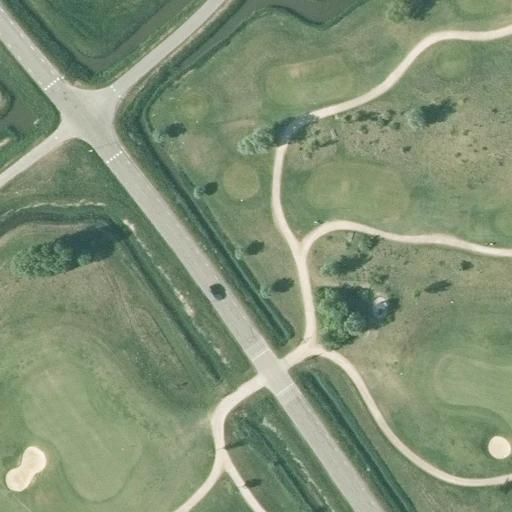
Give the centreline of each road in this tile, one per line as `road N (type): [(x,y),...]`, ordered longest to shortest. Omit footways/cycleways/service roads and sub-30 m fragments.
road 1 (tertiary): [(366,511),(78,116)]
road 2 (unclassified): [(78,116),(219,0)]
road 3 (tertiary): [(78,116),(0,19)]
